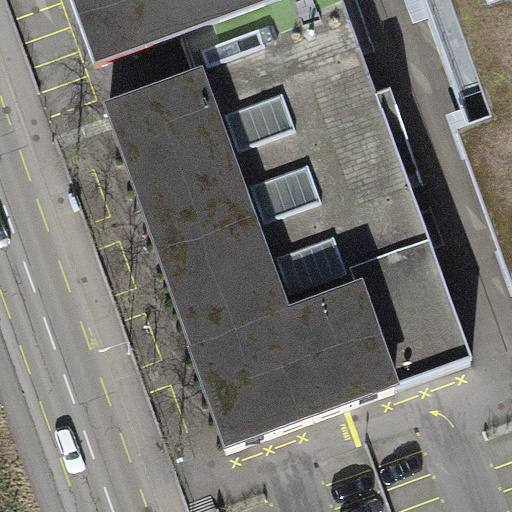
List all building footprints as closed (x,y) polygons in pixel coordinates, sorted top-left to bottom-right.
[(183,42),(300,0),(67,0),(93,74),(183,42)] [(198,85),(351,30),(340,0),(300,0),(183,42),(198,85)] [(511,0),(422,0),(511,245),(511,0)] [(361,296),(397,397),(473,370),(351,30),(198,85),(283,323),(361,296)] [(283,323),(198,85),(108,116),(230,456),(397,397),(361,296),(283,323)]
